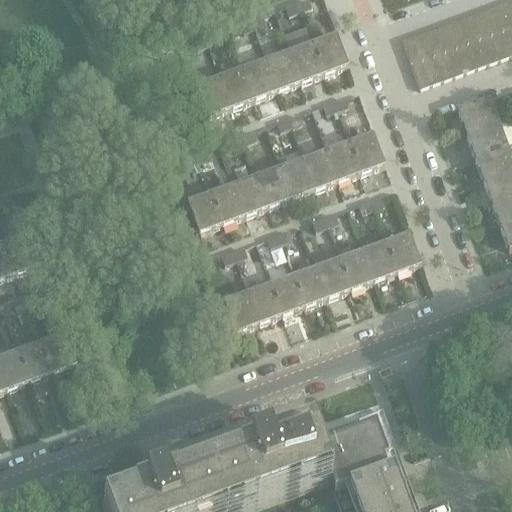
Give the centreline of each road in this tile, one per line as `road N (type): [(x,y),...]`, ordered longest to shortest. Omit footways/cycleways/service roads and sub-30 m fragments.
road 1 (residential): [(0,486),(401,340)]
road 2 (residential): [(472,315),(369,29)]
road 3 (residential): [(455,490),(401,340)]
